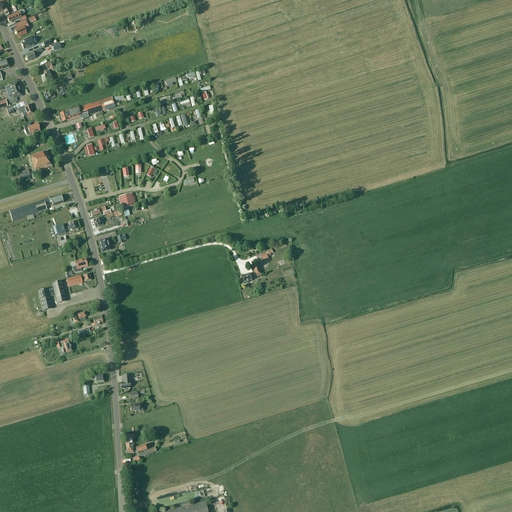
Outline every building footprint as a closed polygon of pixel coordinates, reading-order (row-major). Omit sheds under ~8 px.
[(9,14),(9,15),(13,13),(11,8),(14,7),(13,4),(3,9),(6,16),(9,14)] [(18,12),(7,18),(9,23),(20,18),(21,21),(26,19),(25,16),(21,18),(19,15),(18,12)] [(15,31),(18,36),(21,35),(21,36),(27,33),(25,29),(29,27),(25,20),(16,25),(18,29),(15,31)] [(33,46),(30,37),(23,40),(24,43),(21,44),(23,50),(33,46)] [(61,49),(59,43),(52,46),(53,49),(54,52),(58,50),(61,49)] [(37,54),(41,52),(40,49),(25,56),(26,58),(25,59),(27,61),(28,61),(28,62),(35,58),(34,57),(37,55),(37,54)] [(7,59),(1,61),(0,58),(0,70),(3,69),(9,68),(7,59)] [(52,62),(45,64),(46,68),(50,67),(51,72),(55,71),(52,62)] [(52,81),(50,76),(48,70),(43,72),(44,76),(41,77),(43,84),(48,83),(52,81)] [(198,71),(186,75),(187,80),(196,77),(198,82),(201,81),(198,71)] [(22,96),(18,82),(8,85),(8,87),(5,88),(8,98),(12,97),(12,98),(8,99),(9,104),(17,101),(16,98),(22,96)] [(42,93),(45,102),(55,98),(54,95),(52,96),(50,90),(48,91),(47,91),(42,93)] [(112,98),(108,99),(80,108),(65,112),(60,114),(62,122),(68,120),(71,119),(79,116),(79,119),(83,119),(88,117),(88,116),(111,109),(115,107),(112,98)] [(27,116),(33,114),(30,105),(20,109),(22,115),(23,117),(25,117),(27,116)] [(17,109),(16,106),(12,107),(9,108),(11,114),(14,113),(13,111),(17,109)] [(23,126),(27,136),(28,136),(28,135),(27,136),(26,134),(29,133),(29,135),(40,131),(37,124),(31,127),(30,124),(23,126)] [(143,129),(145,136),(151,134),(148,128),(143,129)] [(35,172),(52,167),(47,151),(31,156),(32,160),(31,161),(35,172)] [(149,179),(153,169),(150,167),(145,178),(149,179)] [(35,172),(35,173),(31,175),(33,179),(37,178),(36,175),(40,174),(39,171),(35,172)] [(21,182),(31,179),(28,172),(27,173),(27,172),(22,173),(23,177),(20,178),(21,182)] [(118,197),(122,209),(135,206),(132,194),(118,197)] [(53,207),(64,203),(61,196),(49,200),(49,199),(44,201),(45,204),(52,202),(53,207)] [(33,215),(46,211),(43,201),(10,212),(13,221),(26,217),(33,215)] [(102,212),(106,211),(104,207),(91,211),(92,216),(101,214),(100,212),(102,211),(102,212)] [(100,226),(103,225),(101,218),(99,219),(98,219),(93,220),(95,227),(100,226)] [(71,231),(78,229),(75,221),(69,223),(70,226),(64,228),(63,225),(53,228),(55,236),(65,233),(65,231),(71,229),(71,231)] [(102,253),(110,250),(107,239),(99,241),(102,253)] [(87,267),(86,260),(75,262),(76,267),(72,268),(74,274),(82,272),(81,268),(87,267)] [(252,263),(255,273),(250,274),(242,277),(244,283),(252,281),(251,278),(256,276),(256,277),(262,275),(261,271),(260,271),(258,265),(259,265),(257,261),(252,263)] [(66,280),(67,280),(68,287),(82,284),(82,283),(86,282),(91,281),(89,274),(84,275),(84,276),(81,277),(81,276),(66,280)] [(52,284),(53,288),(38,292),(43,312),(53,309),(50,298),(55,296),(57,304),(67,302),(62,282),(52,284)] [(79,319),(86,317),(85,312),(77,315),(78,316),(73,318),(75,324),(80,322),(79,319)] [(100,324),(103,322),(101,317),(93,320),(95,326),(100,325),(100,324)] [(72,352),(69,342),(68,342),(68,340),(56,344),(57,349),(62,348),(64,354),(72,352)] [(95,384),(104,383),(103,375),(94,376),(91,377),(91,380),(95,380),(95,384)] [(122,376),(123,383),(120,383),(121,389),(130,388),(129,382),(132,382),(131,375),(122,376)] [(125,436),(126,445),(134,445),(133,439),(134,439),(134,435),(125,436)] [(134,445),(126,445),(126,451),(128,451),(129,454),(134,453),(134,450),(134,445)] [(145,445),(136,448),(138,457),(156,452),(154,448),(146,450),(145,445)] [(194,499),(216,497),(215,489),(207,490),(207,492),(194,494),(194,499)] [(207,511),(205,502),(160,511),(207,511)]
